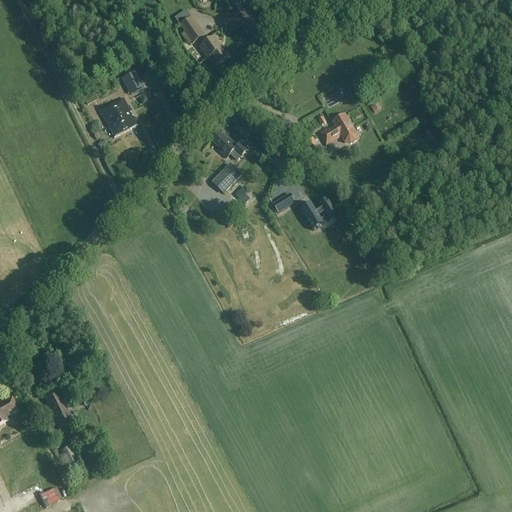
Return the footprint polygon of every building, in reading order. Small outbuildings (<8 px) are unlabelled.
[(251,0),(240,0),(246,9),(254,5),(251,0)] [(180,26),(193,44),(204,36),(191,19),(180,26)] [(229,57),(217,41),(214,38),(198,49),(206,61),(212,57),(218,65),(229,57)] [(151,81),(161,78),(159,68),(148,70),(151,81)] [(131,95),(143,88),(136,73),(123,80),(131,95)] [(94,97),(96,102),(108,96),(106,91),(94,97)] [(100,112),(115,138),(138,126),(124,100),(100,112)] [(332,123),(335,128),(329,132),(328,130),(320,134),(326,146),(341,138),(345,145),(349,145),(356,141),(356,136),(344,116),(332,123)] [(221,132),(212,142),(221,150),(219,152),(224,157),(227,160),(230,156),(238,163),(249,150),(240,142),(236,146),(235,145),(221,132)] [(313,139),(306,143),(312,153),(319,150),(313,139)] [(256,149),(244,160),(251,168),(263,157),(256,149)] [(241,176),(230,166),(214,183),(225,193),(241,176)] [(290,195),(273,206),(278,214),(295,204),(290,195)] [(312,201),(301,208),(314,229),(325,222),(320,214),(326,210),(329,214),(334,211),(336,216),(339,214),(329,197),(321,202),(324,206),(318,210),(312,201)] [(193,210),(199,204),(196,200),(189,207),(193,210)] [(56,392),(44,399),(52,414),(51,414),(59,431),(73,424),(56,392)] [(5,418),(18,412),(12,399),(0,405),(0,426),(8,423),(5,418)] [(76,462),(69,448),(61,452),(68,466),(76,462)] [(28,492),(23,494),(28,503),(32,500),(28,492)] [(49,507),(43,494),(38,496),(45,509),(49,507)] [(59,502),(61,507),(53,511),(59,511),(78,503),(75,495),(59,502)] [(73,511),(82,508),(80,503),(60,511),(73,511)]
